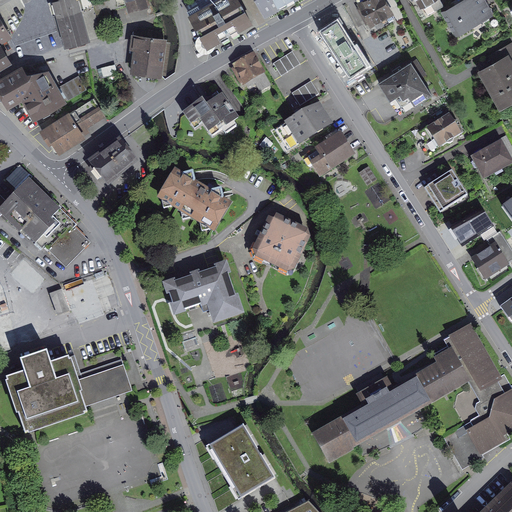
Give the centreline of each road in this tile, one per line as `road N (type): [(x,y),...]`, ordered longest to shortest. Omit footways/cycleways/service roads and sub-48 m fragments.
road 1 (residential): [(55,176),(111,240),(205,511)]
road 2 (residential): [(477,299),(293,18)]
road 3 (tertiary): [(55,176),(191,76)]
road 4 (residential): [(0,72),(125,36)]
